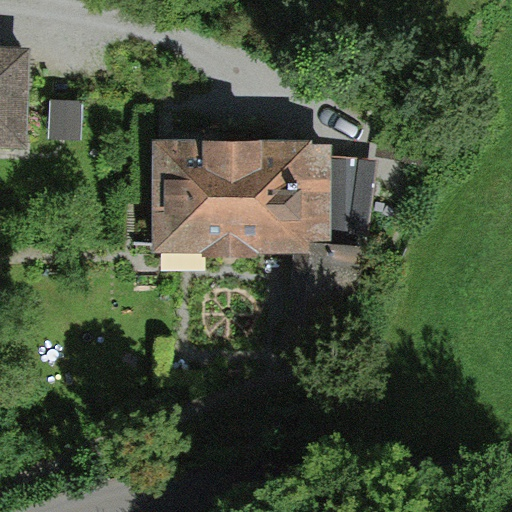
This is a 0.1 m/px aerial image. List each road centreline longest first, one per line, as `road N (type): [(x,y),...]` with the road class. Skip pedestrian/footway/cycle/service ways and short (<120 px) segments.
road 1 (residential): [(41,511),(197,487),(511,498)]
road 2 (residential): [(0,9),(65,12),(216,49)]
